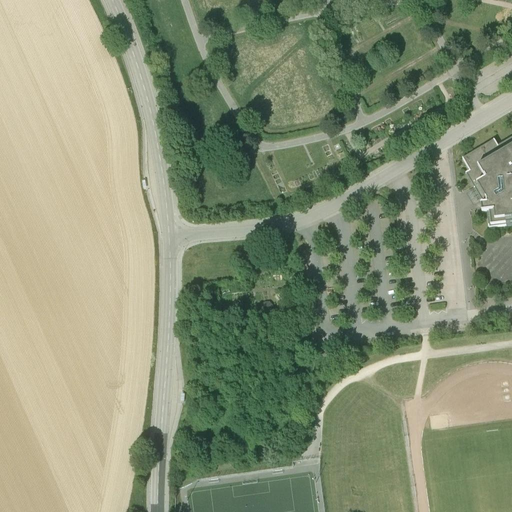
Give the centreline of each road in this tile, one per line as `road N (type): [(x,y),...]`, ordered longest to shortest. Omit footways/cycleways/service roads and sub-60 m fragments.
road 1 (unclassified): [(511,317),(321,337),(305,220)]
road 2 (tertiary): [(169,238),(158,511)]
road 3 (tertiary): [(113,0),(151,116),(169,238)]
road 4 (unclassified): [(305,220),(511,100)]
road 5 (unclassified): [(169,238),(305,220)]
